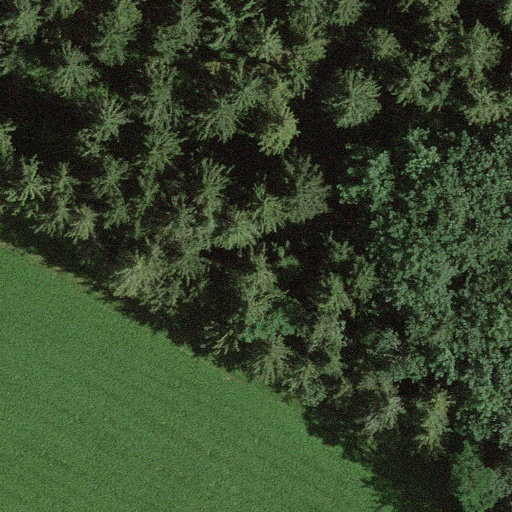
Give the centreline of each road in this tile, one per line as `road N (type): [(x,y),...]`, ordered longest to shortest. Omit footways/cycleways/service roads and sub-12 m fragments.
road 1 (track): [(0,44),(328,144),(400,287),(463,511)]
road 2 (track): [(511,107),(328,144)]
